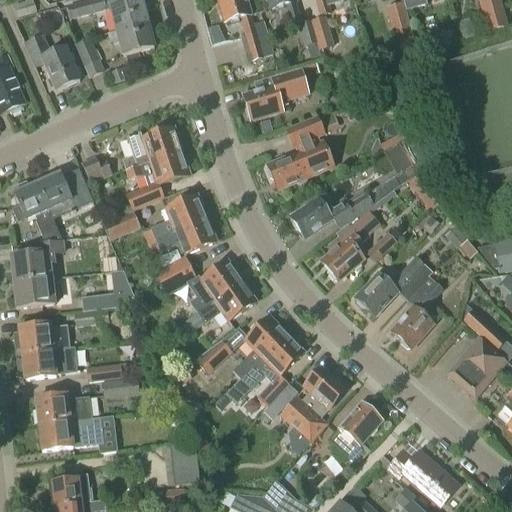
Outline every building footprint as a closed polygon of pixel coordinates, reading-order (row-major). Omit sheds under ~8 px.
[(140,0),(110,8),(116,33),(146,25),(140,0)] [(216,0),(224,25),(240,21),(245,39),(241,40),(248,64),(273,57),(263,23),(253,27),(245,0),(216,0)] [(266,0),(270,12),(285,7),(291,27),(300,24),(293,0),(266,0)] [(314,0),(320,18),(330,15),(325,0),(314,0)] [(496,0),(479,0),(484,16),(489,34),(505,30),(499,11),(496,0)] [(31,1),(13,8),(18,21),(36,15),(31,1)] [(101,1),(67,10),(70,22),(104,12),(101,1)] [(404,5),(386,9),(397,50),(415,45),(404,5)] [(326,20),(312,24),(318,46),(332,42),(326,20)] [(470,20),(457,24),(462,42),(476,38),(470,20)] [(312,24),(298,27),(305,50),(318,46),(312,24)] [(146,25),(116,33),(123,59),(125,58),(138,55),(142,54),(153,51),(146,25)] [(43,40),(25,47),(35,71),(44,67),(55,94),(79,84),(65,51),(50,58),(43,40)] [(88,42),(76,48),(90,80),(102,74),(88,42)] [(138,55),(125,58),(128,67),(144,62),(142,54),(138,55)] [(0,118),(9,114),(12,116),(20,113),(20,109),(24,107),(18,94),(23,92),(17,77),(12,79),(7,68),(10,67),(5,56),(0,57),(0,118)] [(257,94),(243,98),(246,110),(245,113),(247,120),(250,122),(250,124),(282,114),(278,102),(285,100),(286,103),(308,97),(302,79),(318,75),(315,66),(300,71),(300,73),(255,86),(257,94)] [(109,76),(113,87),(127,81),(123,70),(109,76)] [(221,77),(225,88),(234,85),(231,74),(221,77)] [(301,154),(266,168),(267,170),(266,172),(269,180),(272,181),(277,193),(332,169),(322,144),(317,146),(314,140),(322,136),(315,120),(286,133),(293,149),(298,147),(301,154)] [(134,158),(122,162),(125,173),(181,155),(177,143),(179,140),(177,134),(174,133),(174,131),(143,141),(142,136),(128,140),(134,158)] [(181,155),(125,173),(128,183),(143,178),(148,190),(126,198),(132,213),(162,201),(157,188),(189,178),(188,177),(190,174),(188,167),(184,165),(181,155)] [(95,161),(82,167),(90,186),(111,177),(106,164),(98,168),(95,161)] [(407,184),(416,178),(428,170),(422,161),(394,179),(400,189),(407,184)] [(59,177),(37,187),(52,222),(75,212),(59,177)] [(427,180),(416,187),(437,217),(448,210),(427,180)] [(25,185),(12,191),(20,210),(13,214),(18,225),(25,222),(26,223),(35,219),(46,245),(60,239),(52,222),(37,187),(28,191),(25,185)] [(317,201),(290,220),(291,221),(290,224),(295,231),(298,232),(304,242),(337,220),(344,230),(394,194),(393,193),(373,208),(363,193),(347,203),(344,199),(332,207),(325,197),(318,202),(317,201)] [(90,194),(76,200),(88,228),(101,223),(90,194)] [(332,254),(320,263),(328,272),(328,276),(333,282),(336,282),(338,283),(363,262),(353,250),(379,228),(369,217),(396,198),(394,194),(344,230),(346,233),(327,249),(332,254)] [(151,232),(144,234),(148,245),(206,221),(202,211),(203,209),(199,201),(197,200),(197,198),(166,211),(170,222),(150,230),(151,232)] [(150,228),(167,221),(162,210),(145,216),(150,228)] [(133,215),(105,226),(111,241),(139,230),(133,215)] [(206,221),(148,245),(152,255),(159,252),(160,254),(180,246),(184,257),(215,244),(215,242),(216,240),(213,233),(210,232),(206,221)] [(387,236),(365,256),(374,266),(396,246),(387,236)] [(511,241),(493,246),(499,275),(511,272),(511,241)] [(458,250),(468,262),(477,254),(467,242),(458,250)] [(38,257),(11,260),(13,286),(51,281),(49,266),(53,266),(52,256),(63,255),(62,244),(37,247),(38,257)] [(184,260),(179,262),(175,253),(160,260),(164,270),(155,275),(160,285),(189,270),(184,260)] [(377,277),(354,301),(356,303),(356,306),(362,311),(365,311),(374,319),(396,295),(405,303),(432,275),(415,260),(389,288),(377,277)] [(207,293),(190,305),(196,315),(241,284),(234,274),(235,270),(231,265),(228,265),(227,264),(200,283),(207,293)] [(196,282),(189,270),(160,285),(167,297),(196,282)] [(412,309),(390,334),(399,342),(400,345),(405,350),(408,350),(410,352),(432,327),(420,317),(442,292),(429,280),(433,276),(432,275),(405,303),(412,309)] [(51,281),(13,286),(16,311),(54,307),(51,281)] [(241,284),(196,315),(204,326),(221,314),(227,324),(255,305),(254,303),(255,300),(252,295),(248,295),(241,284)] [(117,297),(81,301),(82,315),(119,311),(117,297)] [(107,313),(73,317),(75,331),(109,327),(107,313)] [(473,314),(464,324),(495,354),(505,343),(473,314)] [(193,333),(204,326),(196,315),(186,322),(193,333)] [(254,353),(234,373),(242,381),(241,382),(286,338),(279,330),(278,327),(273,322),(270,322),(268,320),(245,344),(254,353)] [(19,336),(13,337),(15,352),(21,351),(22,358),(72,352),(72,350),(69,351),(66,328),(50,330),(49,327),(19,331),(19,336)] [(293,345),(286,338),(241,382),(249,390),(263,376),(272,384),(257,398),(268,409),(289,386),(281,377),(303,355),(302,354),(302,351),(297,345),(293,345)] [(479,341),(447,377),(474,400),(505,364),(479,341)] [(220,345),(197,367),(208,378),(231,356),(220,345)] [(72,352),(22,358),(24,383),(55,380),(54,366),(74,364),(72,352)] [(120,367),(85,372),(87,386),(122,381),(120,367)] [(296,400),(280,418),(294,431),(291,435),(295,455),(299,458),(326,428),(320,422),(346,393),(321,370),(304,389),(309,395),(301,404),(296,400)] [(184,372),(164,387),(171,397),(192,382),(184,372)] [(137,382),(101,386),(103,404),(140,400),(138,389),(148,388),(147,381),(137,382)] [(299,395),(304,389),(296,382),(291,387),(289,386),(268,409),(264,413),(272,422),(299,395)] [(508,405),(495,418),(511,433),(511,392),(504,401),(508,405)] [(66,398),(35,402),(38,428),(92,422),(89,400),(67,402),(66,398)] [(187,401),(180,415),(194,422),(201,409),(187,401)] [(361,406),(329,442),(350,459),(381,424),(361,406)] [(92,422),(38,428),(41,454),(103,447),(102,437),(115,435),(113,420),(92,422)] [(195,446),(169,449),(171,462),(196,459),(195,446)] [(382,459),(377,465),(386,473),(396,481),(400,476),(439,510),(458,487),(419,454),(413,461),(403,453),(391,467),(382,459)] [(196,459),(171,462),(172,475),(198,472),(196,459)] [(198,472),(172,475),(174,489),(199,486),(198,472)] [(77,483),(49,486),(52,511),(91,506),(90,505),(87,477),(76,479),(77,483)] [(262,500),(259,500),(271,511),(312,511),(296,503),(277,484),(274,487),(262,500)] [(183,492),(153,495),(154,509),(184,507),(183,492)] [(404,511),(425,511),(404,492),(394,503),(404,511)] [(271,511),(259,500),(236,499),(231,511),(232,511),(271,511)] [(372,511),(362,502),(353,511),(372,511)]
